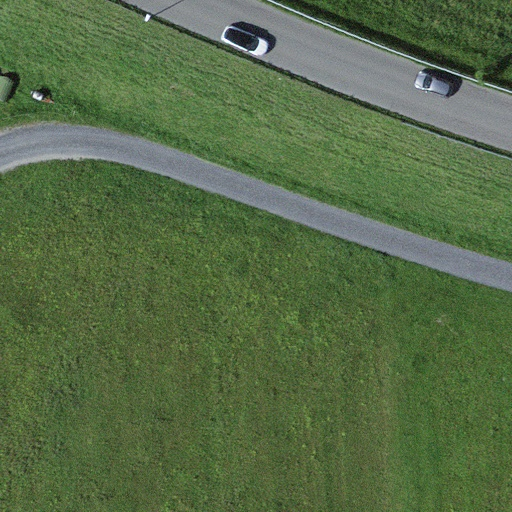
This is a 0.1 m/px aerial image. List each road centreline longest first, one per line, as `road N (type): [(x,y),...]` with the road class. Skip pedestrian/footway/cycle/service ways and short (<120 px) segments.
road 1 (track): [(0,142),(137,143),(443,264),(511,278)]
road 2 (tertiary): [(186,0),(511,118)]
